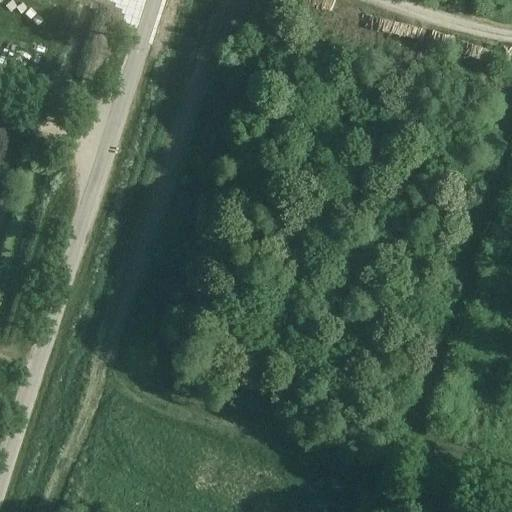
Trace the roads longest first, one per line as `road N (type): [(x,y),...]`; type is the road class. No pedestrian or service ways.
road 1 (unclassified): [(0,489),(160,0)]
road 2 (track): [(405,435),(511,119)]
